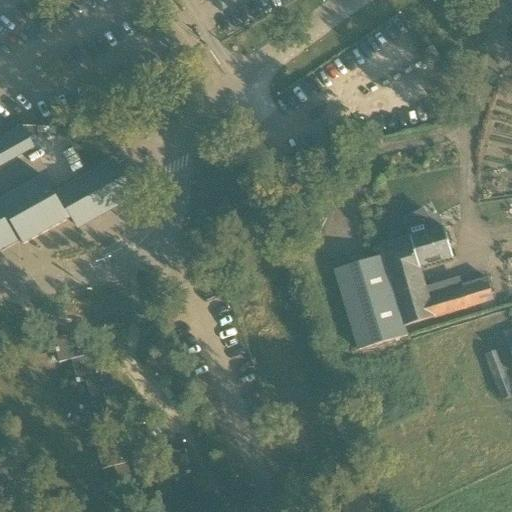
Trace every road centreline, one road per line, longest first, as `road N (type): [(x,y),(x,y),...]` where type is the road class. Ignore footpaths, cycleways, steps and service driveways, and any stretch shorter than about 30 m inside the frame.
road 1 (residential): [(347,0),(222,88),(187,125),(164,234)]
road 2 (residential): [(269,493),(164,234)]
road 3 (residential): [(164,234),(0,295)]
